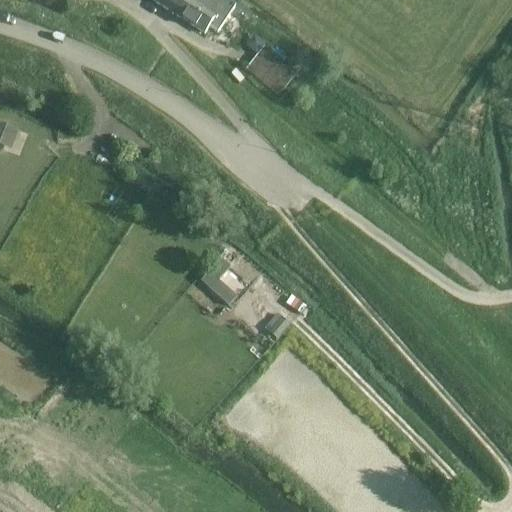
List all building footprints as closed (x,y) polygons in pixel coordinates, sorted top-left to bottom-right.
[(147,0),(177,18),(186,1),(184,0),(147,0)] [(234,9),(220,0),(184,0),(186,1),(177,18),(204,36),(208,29),(216,35),(234,9)] [(295,77),(263,50),(245,71),(277,98),(295,77)] [(0,149),(5,151),(12,132),(0,127),(0,149)] [(199,284),(227,309),(236,299),(218,283),(230,270),(220,261),(199,284)] [(280,320),(268,334),(277,342),(289,327),(281,320),(280,320)]
